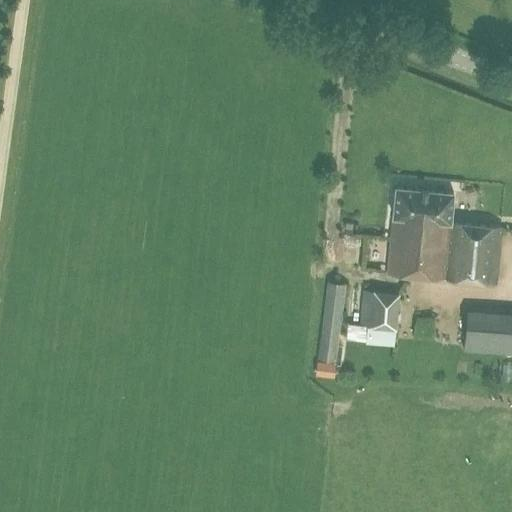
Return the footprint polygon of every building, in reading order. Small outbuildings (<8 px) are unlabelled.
[(392,217),(386,273),(445,278),(451,223),(454,192),(396,187),(393,217),(392,217)] [(503,228),(451,223),(445,278),(497,284),(503,228)] [(336,362),(347,283),(327,281),(318,359),(336,362)] [(362,290),(359,323),(348,322),(346,334),(396,339),(397,329),(401,292),(373,289),(373,290),(362,290)] [(511,312),(468,310),(464,350),(511,353),(511,312)]
